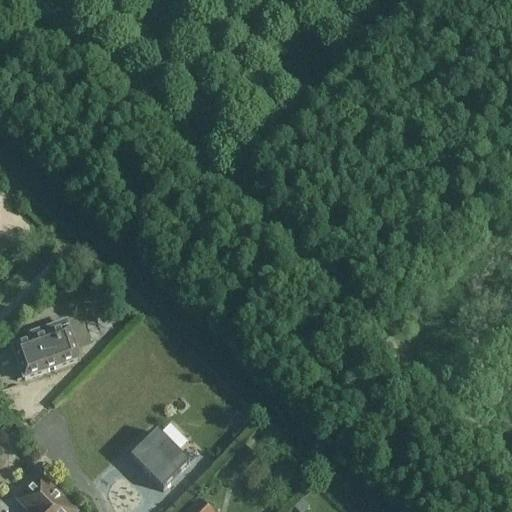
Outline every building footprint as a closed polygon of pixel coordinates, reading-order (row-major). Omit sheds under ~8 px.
[(65,324),(30,337),(32,344),(13,350),(24,381),(80,361),(65,324)] [(237,462),(247,471),(257,459),(243,447),(236,455),(240,458),(237,462)] [(180,481),(147,449),(124,473),(156,505),(180,481)] [(28,511),(73,511),(40,480),(19,502),(28,511)] [(298,511),(304,511),(308,509),(303,503),(296,509),(298,511)]
